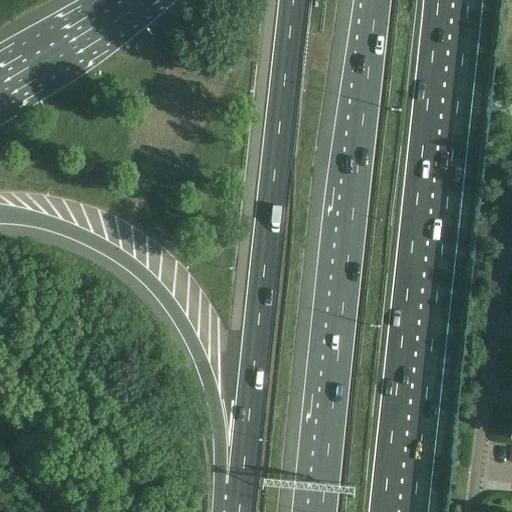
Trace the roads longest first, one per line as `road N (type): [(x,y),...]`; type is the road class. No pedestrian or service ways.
road 1 (motorway): [(295,0),(237,511)]
road 2 (motorway): [(376,0),(320,511)]
road 3 (motorway): [(399,511),(450,0)]
road 4 (motorway): [(0,216),(86,238),(162,296),(186,330),(216,407),(223,511)]
road 5 (residential): [(476,467),(511,192)]
road 6 (motorway): [(139,0),(0,88)]
